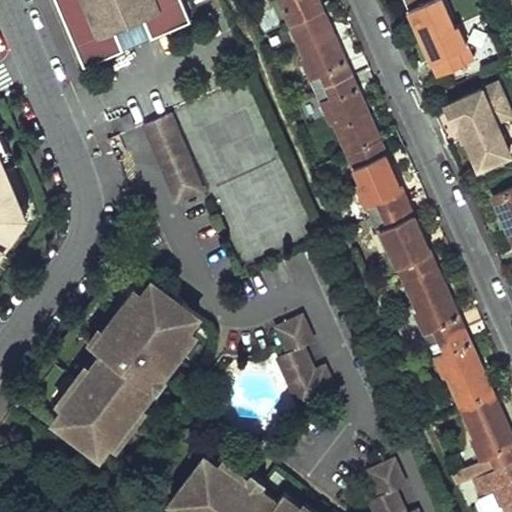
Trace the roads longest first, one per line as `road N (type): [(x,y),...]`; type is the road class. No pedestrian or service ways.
road 1 (residential): [(5,0),(79,174),(88,216),(76,256),(0,354)]
road 2 (residential): [(363,0),(511,334)]
